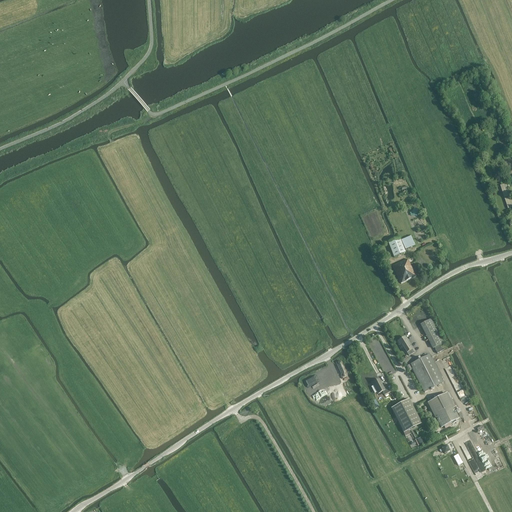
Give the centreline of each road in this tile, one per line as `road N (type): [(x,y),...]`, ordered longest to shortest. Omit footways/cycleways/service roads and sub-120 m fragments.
road 1 (tertiary): [(74,511),(434,285),(511,253)]
road 2 (track): [(400,310),(493,466)]
